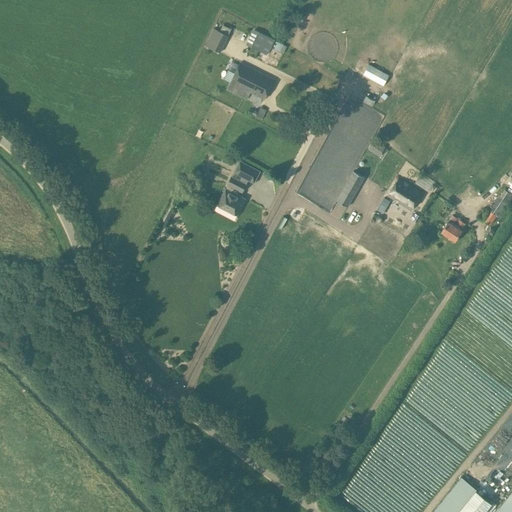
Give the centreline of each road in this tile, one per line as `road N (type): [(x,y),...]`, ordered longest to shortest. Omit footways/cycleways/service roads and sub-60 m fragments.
road 1 (unclassified): [(313,511),(155,387),(122,351),(46,194),(0,141)]
road 2 (unknown): [(171,399),(151,391),(106,336),(49,208),(0,148)]
road 3 (unknown): [(171,399),(283,191)]
